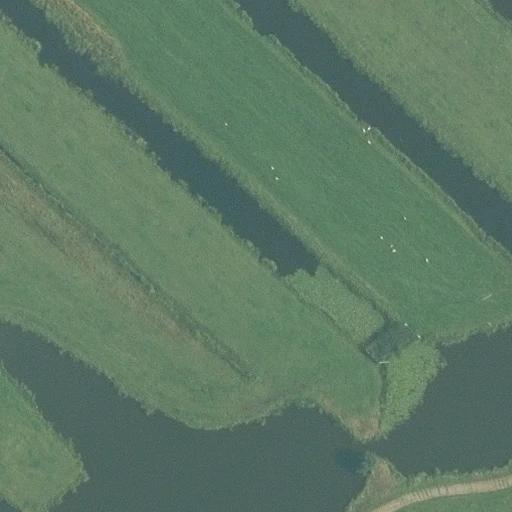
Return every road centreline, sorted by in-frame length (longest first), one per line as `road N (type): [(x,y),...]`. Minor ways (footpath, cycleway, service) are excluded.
road 1 (track): [(0,289),(66,299),(231,398),(302,356),(354,371),(414,332),(511,299)]
road 2 (track): [(511,482),(440,490),(381,511)]
